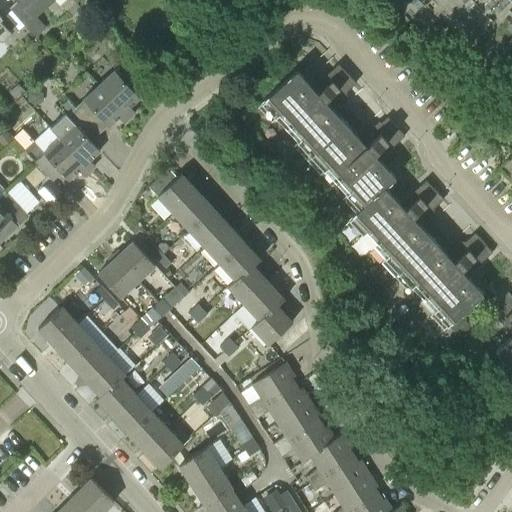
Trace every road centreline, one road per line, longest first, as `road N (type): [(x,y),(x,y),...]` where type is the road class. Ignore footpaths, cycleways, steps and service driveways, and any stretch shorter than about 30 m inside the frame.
road 1 (residential): [(169,114),(298,260),(319,352),(368,447),(447,511)]
road 2 (residential): [(169,114),(290,21),(321,22),(511,245)]
road 3 (residential): [(0,321),(104,223),(169,114)]
road 4 (residential): [(96,446),(0,337)]
